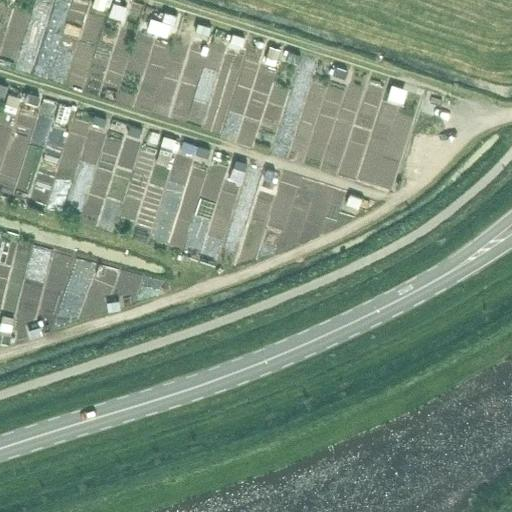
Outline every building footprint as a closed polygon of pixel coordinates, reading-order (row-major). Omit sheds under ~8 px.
[(148,57),(153,26),(123,21),(122,29),(115,41),(101,33),(106,0),(92,0),(88,26),(95,30),(89,40),(87,55),(103,57),(105,45),(117,47),(113,71),(108,70),(103,102),(129,106),(139,91),(162,94),(192,112),(199,72),(210,74),(217,62),(186,57),(189,38),(175,36),(169,46),(167,60),(148,57)] [(109,10),(105,25),(121,29),(125,15),(109,10)] [(389,133),(408,138),(418,97),(400,92),(389,133)] [(0,194),(32,201),(46,204),(51,178),(37,175),(41,152),(30,149),(40,101),(7,94),(2,117),(0,116),(0,194)] [(383,104),(341,106),(342,121),(351,121),(350,110),(367,109),(368,125),(383,124),(382,113),(392,113),(392,96),(383,96),(383,104)] [(56,164),(59,149),(46,147),(44,162),(56,164)] [(221,178),(228,161),(212,154),(205,171),(221,178)] [(171,179),(187,181),(189,161),(174,159),(171,179)] [(240,186),(247,168),(234,163),(227,182),(240,186)] [(265,173),(262,192),(274,194),(277,175),(265,173)] [(6,277),(22,283),(33,254),(17,248),(6,277)] [(0,339),(12,340),(13,320),(0,320),(0,327),(0,339)]
